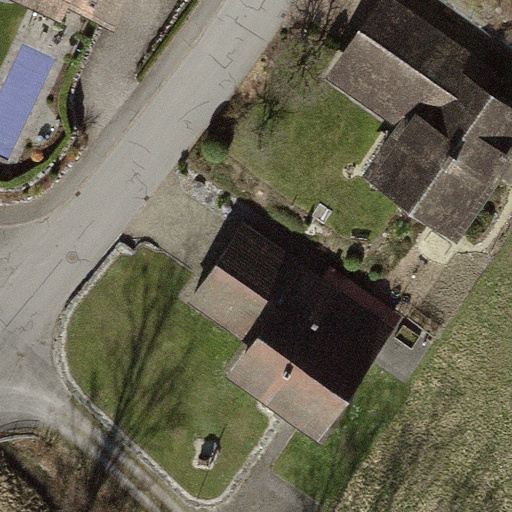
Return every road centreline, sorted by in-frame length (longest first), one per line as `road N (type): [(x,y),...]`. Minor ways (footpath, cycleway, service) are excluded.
road 1 (residential): [(9,327),(250,0)]
road 2 (track): [(169,511),(59,410),(9,327)]
